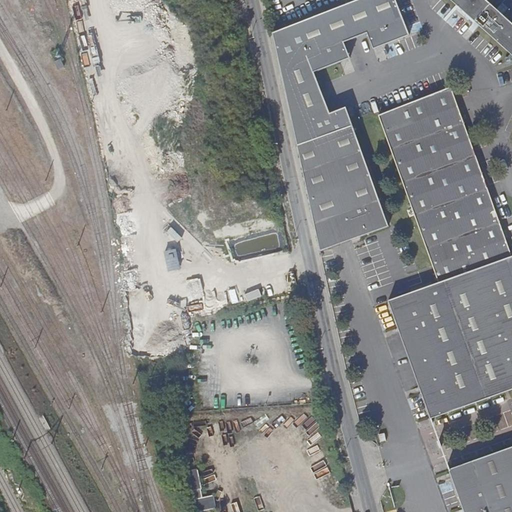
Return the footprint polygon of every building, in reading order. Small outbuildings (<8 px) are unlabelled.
[(383,45),(410,35),(397,0),(358,0),(272,33),(299,145),(352,125),(349,115),(336,110),(329,113),(314,71),(341,61),(347,48),(344,41),(367,32),(370,40),(383,45)] [(451,0),(454,2),(467,13),(477,0),(451,0)] [(491,4),(485,0),(477,0),(467,13),(474,21),(491,4)] [(511,23),(491,4),(474,21),(511,55),(511,23)] [(511,255),(451,88),(378,115),(440,284),(511,257),(511,255)] [(352,125),(299,145),(322,251),(389,227),(352,125)] [(166,251),(170,269),(182,267),(177,248),(166,251)] [(511,257),(440,284),(391,301),(404,338),(426,329),(443,374),(420,382),(433,419),(511,390),(511,257)] [(426,329),(404,338),(420,382),(443,374),(426,329)] [(511,511),(511,447),(450,470),(464,511),(486,511),(490,511),(511,511)] [(194,511),(217,507),(215,494),(204,496),(200,467),(188,469),(194,511)]
